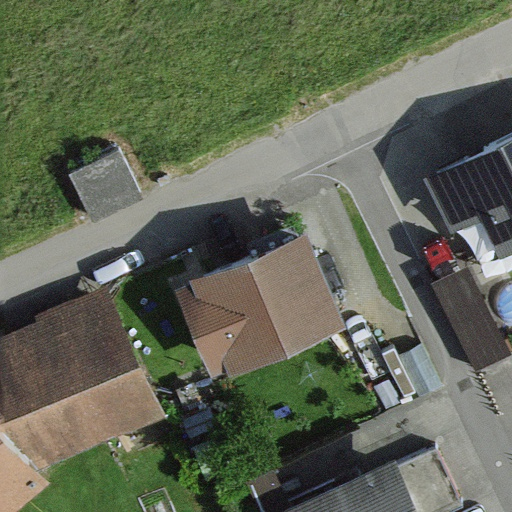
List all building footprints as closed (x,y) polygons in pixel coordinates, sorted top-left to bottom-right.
[(511,128),(426,171),(452,225),(486,208),(505,246),(511,242),(511,128)] [(141,195),(119,149),(70,172),(92,218),(141,195)] [(305,229),(177,286),(216,373),(344,316),(305,229)] [(0,344),(0,490),(37,458),(158,405),(108,296),(0,344)] [(412,511),(387,459),(276,511),(412,511)]
